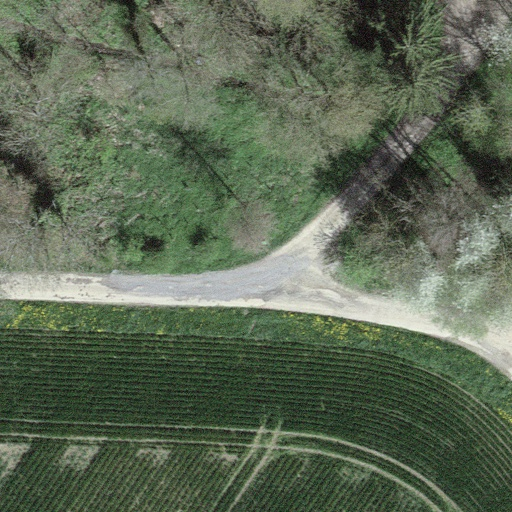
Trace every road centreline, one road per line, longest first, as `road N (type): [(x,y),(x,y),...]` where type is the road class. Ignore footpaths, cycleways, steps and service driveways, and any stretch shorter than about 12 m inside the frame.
road 1 (track): [(511,369),(468,338),(263,299),(0,290)]
road 2 (track): [(263,299),(511,19)]
